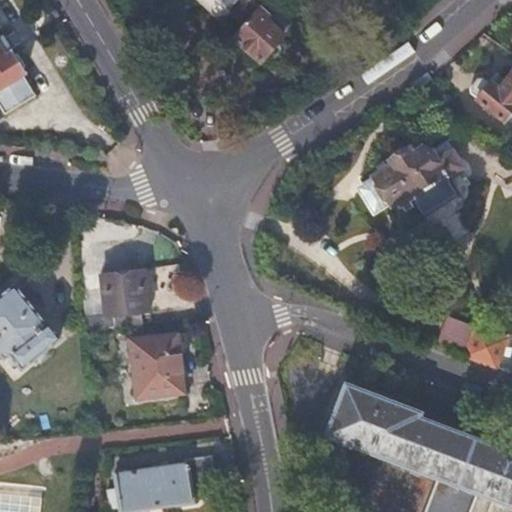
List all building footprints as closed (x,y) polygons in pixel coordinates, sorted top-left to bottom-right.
[(223,0),(204,0),(220,15),(229,6),(223,0)] [(257,58),(283,33),(268,19),(272,15),(266,9),(263,6),(259,9),(249,0),(245,0),(236,10),(245,19),(233,33),(257,58)] [(283,33),(293,23),(272,2),(266,9),(272,15),(268,19),(283,33)] [(0,104),(4,112),(34,95),(22,74),(26,71),(2,33),(0,34),(0,104)] [(476,102),(511,124),(511,67),(497,88),(489,83),(487,84),(481,80),(476,80),(469,90),(470,96),(477,100),(476,102)] [(457,151),(449,138),(432,149),(434,151),(429,153),(424,147),(413,153),(411,149),(390,163),(392,166),(353,190),(370,217),(393,203),(400,215),(416,205),(423,216),(445,202),(434,185),(460,168),(452,154),(457,151)] [(104,274),(103,328),(140,323),(140,313),(147,312),(146,274),(104,274)] [(0,348),(10,366),(51,344),(42,326),(39,327),(14,280),(0,287),(0,348)] [(436,344),(441,346),(451,318),(447,317),(436,344)] [(441,346),(464,355),(475,327),(451,318),(441,346)] [(491,365),(511,372),(511,332),(507,331),(504,338),(475,327),(464,355),(491,365)] [(180,392),(176,334),(130,336),(133,394),(161,393),(180,392)] [(511,511),(511,451),(440,423),(411,414),(412,408),(328,381),(306,436),(424,484),(413,511),(481,511),(484,506),(501,511),(511,511)] [(186,489),(212,484),(207,455),(181,459),(181,464),(111,475),(117,511),(119,511),(187,501),(186,489)]
